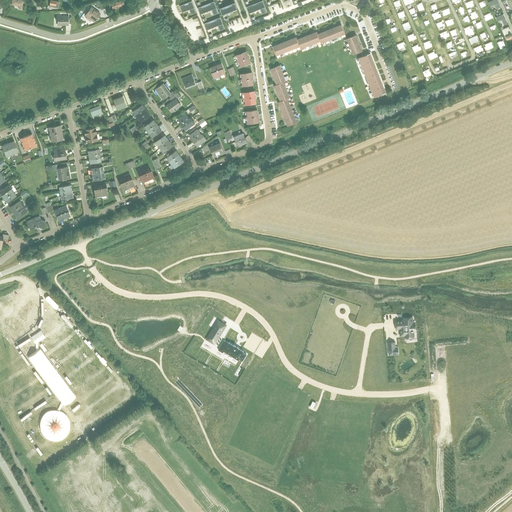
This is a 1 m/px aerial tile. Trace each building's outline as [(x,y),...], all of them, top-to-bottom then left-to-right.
[(113,10),(124,5),(121,0),(116,2),(116,1),(110,3),(113,10)] [(262,0),(246,7),(248,13),(249,13),(248,12),(259,8),(262,14),(267,12),(262,0)] [(496,0),(494,0),(488,3),(490,7),(494,5),(496,9),(500,7),(496,0)] [(191,1),(179,6),(182,12),(182,11),(188,8),(189,9),(191,14),(196,12),(191,1)] [(214,1),(197,7),(200,14),(200,13),(211,8),(213,15),(218,13),(214,1)] [(234,2),(219,8),(222,15),(222,14),(222,13),(236,8),(237,9),(234,2)] [(100,14),(94,9),(91,7),(85,15),(91,20),(93,17),(94,17),(96,18),(100,14)] [(473,12),(467,15),(469,21),(475,18),(473,12)] [(57,24),(68,24),(68,17),(61,17),(61,14),(57,15),(57,24)] [(503,15),(496,18),(497,22),(501,20),(503,25),(507,24),(503,15)] [(220,17),(204,23),(206,30),(206,29),(217,24),(219,30),(224,28),(220,17)] [(338,25),(336,25),(341,36),(345,34),(341,24),(338,25)] [(330,28),(329,28),(333,39),(337,37),(333,27),(330,28)] [(322,31),(321,31),(325,42),(329,40),(325,30),(322,31)] [(444,32),(436,34),(438,40),(446,38),(444,32)] [(305,35),(304,35),(308,46),(312,44),(308,34),(306,35),(305,35)] [(411,34),(404,37),(406,43),(413,41),(411,34)] [(293,37),(291,38),(296,48),(299,46),(296,38),(296,37),(293,38),(293,37)] [(304,47),(300,37),(298,38),(296,38),(299,46),(300,49),(304,47)] [(358,38),(348,43),(350,46),(359,43),(358,40),(359,40),(358,38)] [(285,40),(284,41),(288,51),(292,50),(288,40),(285,41),(285,40)] [(284,53),(280,43),(277,44),(277,43),(276,44),(280,54),(284,53)] [(481,46),(483,52),(491,49),(488,43),(481,46)] [(362,48),(362,46),(351,50),(353,54),(362,50),(361,48),(362,48)] [(411,54),(418,51),(416,46),(408,49),(411,54)] [(246,51),(235,56),(239,67),(250,63),(249,60),(249,58),(248,56),(247,54),(246,51)] [(373,97),(385,92),(370,53),(358,57),(373,97)] [(452,53),(445,55),(447,61),(454,58),(452,53)] [(221,63),(210,68),(214,79),(225,75),(221,63)] [(389,64),(386,65),(395,89),(398,88),(389,64)] [(271,73),(281,69),(279,65),(270,69),(271,72),(270,72),(271,73)] [(424,75),(427,74),(425,68),(418,70),(422,79),(425,77),(424,75)] [(251,72),(239,74),(241,86),(253,84),(253,81),(252,80),(252,75),(251,72)] [(185,88),(195,84),(192,75),(182,79),(185,88)] [(202,94),(205,93),(201,82),(197,83),(202,94)] [(170,98),(171,97),(175,94),(173,91),(170,93),(163,84),(155,89),(162,99),(168,95),(170,98)] [(222,89),(217,93),(223,100),(228,97),(222,89)] [(255,94),(254,91),(242,93),(244,105),(256,103),(255,96),(255,94)] [(175,94),(171,97),(173,101),(167,105),(171,111),(180,105),(176,99),(180,97),(177,93),(175,94)] [(135,115),(144,108),(142,105),(132,112),(135,115)] [(92,116),(101,113),(99,106),(89,109),(92,116)] [(290,106),(281,110),(282,113),(281,113),(281,114),(292,110),(290,106)] [(147,111),(144,108),(135,115),(137,118),(147,111)] [(257,110),(245,112),(247,124),(258,122),(257,110)] [(147,111),(137,118),(140,122),(149,115),(147,111)] [(189,119),(186,114),(177,120),(181,125),(182,124),(189,119)] [(189,119),(182,124),(186,129),(194,124),(190,118),(189,119)] [(146,130),(156,123),(153,120),(143,127),(146,130)] [(156,123),(146,130),(148,134),(158,127),(156,123)] [(161,130),(158,127),(148,134),(151,137),(161,130)] [(204,132),(201,128),(197,130),(189,135),(191,139),(190,139),(192,141),(193,141),(194,140),(201,135),(202,134),(204,132)] [(239,140),(246,137),(245,137),(243,133),(233,137),(235,142),(239,140)] [(202,134),(201,135),(194,140),(198,145),(206,139),(202,134)] [(157,146),(167,139),(164,135),(155,142),(157,146)] [(239,140),(235,142),(236,142),(238,146),(248,142),(246,137),(239,140)] [(169,142),(167,139),(157,146),(160,149),(169,142)] [(10,143),(14,154),(18,152),(13,141),(10,143)] [(172,146),(169,142),(160,149),(162,153),(172,146)] [(10,143),(5,144),(10,155),(14,154),(10,143)] [(223,152),(221,148),(221,147),(220,143),(214,145),(218,154),(223,152)] [(10,155),(5,144),(1,146),(6,157),(10,155)] [(218,154),(214,145),(209,147),(211,152),(212,151),(214,156),(218,154)] [(64,156),(65,156),(64,147),(54,149),(55,155),(53,155),(54,161),(65,159),(64,156)] [(168,161),(178,154),(176,151),(166,158),(168,161)] [(180,157),(178,154),(168,161),(171,165),(180,157)] [(180,157),(171,165),(173,168),(183,161),(180,157)] [(67,166),(57,168),(59,180),(69,178),(67,166)] [(126,184),(132,182),(130,176),(129,174),(123,176),(124,178),(126,184)] [(0,194),(1,195),(11,188),(8,185),(0,190),(0,194)] [(11,188),(1,195),(3,199),(13,192),(11,188)] [(16,195),(13,192),(3,199),(6,202),(16,195)] [(12,211),(21,204),(19,201),(9,208),(12,211)] [(21,204),(12,211),(14,215),(24,208),(21,204)] [(66,205),(62,206),(67,217),(70,216),(66,205)] [(62,206),(58,208),(63,219),(67,217),(62,206)] [(26,211),(24,208),(14,215),(16,218),(26,211)] [(63,219),(58,208),(54,210),(58,221),(63,219)] [(45,221),(40,219),(39,216),(27,221),(30,228),(34,226),(35,228),(38,227),(43,228),(45,221)] [(415,317),(394,319),(396,335),(416,333),(415,317)] [(218,320),(206,339),(214,344),(226,325),(218,320)] [(224,340),(218,350),(223,352),(224,350),(239,359),(239,358),(243,360),(246,354),(243,352),(244,351),(238,348),(238,347),(234,345),(229,342),(228,343),(224,340)]
